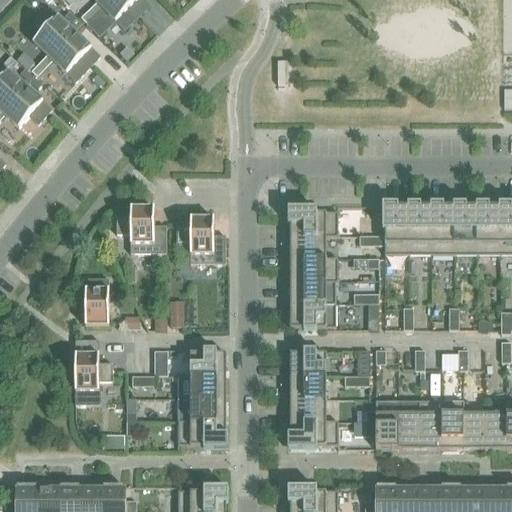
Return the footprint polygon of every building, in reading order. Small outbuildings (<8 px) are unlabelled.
[(91,0),(98,6),(101,9),(110,0),(91,0)] [(142,0),(110,0),(101,9),(103,12),(117,26),(125,34),(136,24),(151,9),(142,0)] [(98,6),(90,14),(96,19),(103,12),(101,9),(98,6)] [(45,35),(34,46),(48,59),(51,62),(76,36),(75,35),(79,30),(83,26),(69,13),(65,18),(69,22),(66,26),(51,12),(36,27),(45,35)] [(90,14),(82,21),(88,27),(96,19),(90,14)] [(83,26),(79,30),(85,35),(89,32),(83,26)] [(51,62),(54,65),(76,86),(101,60),(76,36),(51,62)] [(99,42),(95,45),(101,51),(104,47),(99,42)] [(121,57),(127,64),(135,57),(129,50),(121,57)] [(24,57),(18,64),(28,73),(35,66),(24,57)] [(46,73),(54,65),(51,62),(48,59),(40,67),(46,73)] [(288,65),(278,65),(278,89),(288,89),(288,65)] [(0,114),(3,117),(26,89),(23,86),(1,66),(0,66),(0,114)] [(39,80),(46,73),(40,67),(33,75),(39,80)] [(25,72),(21,77),(26,82),(23,86),(26,89),(30,85),(34,80),(25,72)] [(34,80),(30,85),(38,93),(43,88),(34,80)] [(53,113),(26,89),(3,117),(6,119),(20,132),(30,121),(39,129),(53,113)] [(131,221),(117,221),(117,239),(131,239),(131,258),(167,258),(167,230),(155,230),(155,212),(131,211),(131,221)] [(409,260),(409,211),(408,211),(407,213),(386,213),(386,216),(385,216),(385,260),(409,260)] [(432,211),(409,211),(409,260),(432,260),(432,211)] [(454,211),(432,211),(432,260),(454,260),(454,211)] [(477,211),(454,211),(454,260),(477,260),(477,211)] [(500,211),(477,211),(477,260),(500,260),(500,211)] [(511,211),(500,211),(500,260),(511,259),(511,211)] [(291,217),(291,240),(338,240),(338,216),(298,216),(298,217),(291,217)] [(177,231),(177,249),(191,249),(191,269),(226,269),(226,240),(215,240),(215,222),(191,222),(191,231),(177,231)] [(291,240),(291,263),(338,263),(338,262),(326,262),(326,241),(338,241),(338,240),(291,240)] [(374,250),(374,240),(360,240),(360,250),(374,250)] [(384,240),(374,240),(374,250),(384,250),(384,240)] [(379,273),(379,262),(368,262),(368,273),(379,273)] [(291,263),(291,286),(338,286),(338,263),(291,263)] [(86,330),(110,330),(109,283),(86,283),(86,330)] [(291,286),(291,309),(336,309),(336,287),(338,287),(338,286),(291,286)] [(370,309),(370,299),(354,299),(354,309),(370,309)] [(379,299),(370,299),(370,309),(379,308),(379,299)] [(170,306),(171,331),(185,331),(185,306),(170,306)] [(299,332),(326,332),(336,332),(336,309),(291,309),(291,332),(295,332),(299,332)] [(404,313),(404,324),(414,324),(414,313),(404,313)] [(450,313),(450,324),(460,324),(460,313),(450,313)] [(502,317),(502,328),(511,328),(511,317),(502,317)] [(140,332),(140,320),(125,320),(125,333),(140,332)] [(154,322),(154,335),(167,335),(167,322),(154,322)] [(414,324),(404,324),(404,335),(414,335),(414,324)] [(460,324),(450,324),(450,335),(460,335),(460,324)] [(511,328),(502,328),(502,338),(511,338),(511,328)] [(99,344),(76,345),(76,410),(77,410),(77,405),(99,406),(99,386),(113,386),(113,368),(99,368),(99,344)] [(501,347),(501,357),(511,357),(511,347),(501,347)] [(387,355),(386,355),(377,355),(377,366),(387,366),(387,355)] [(416,355),(416,365),(426,365),(426,355),(416,355)] [(459,355),(459,365),(469,365),(469,355),(459,355)] [(155,356),(155,380),(158,380),(168,380),(168,356),(155,356)] [(190,357),(190,381),(225,381),(225,369),(225,357),(218,357),(190,357)] [(291,357),(291,381),(326,381),(326,357),(291,357)] [(511,357),(501,357),(501,367),(511,367),(511,357)] [(426,365),(416,365),(416,375),(426,375),(426,365)] [(469,365),(459,365),(459,375),(469,375),(469,365)] [(158,380),(155,380),(132,380),(132,391),(158,391),(158,380)] [(178,381),(178,404),(226,403),(225,381),(190,381),(178,381)] [(291,381),(291,403),(326,403),(326,381),(291,381)] [(359,390),(359,381),(345,381),(345,390),(359,390)] [(370,381),(359,381),(359,390),(370,390),(370,381)] [(178,404),(178,426),(226,426),(226,403),(178,404)] [(291,403),(291,426),(338,426),(338,425),(326,425),(326,403),(291,403)] [(127,415),(127,426),(137,426),(137,404),(127,404),(127,415)] [(377,454),(399,454),(399,406),(377,406),(377,454)] [(399,406),(399,454),(421,454),(421,406),(399,406)] [(442,406),(421,406),(421,454),(442,454),(442,406)] [(464,454),(464,418),(464,406),(443,406),(442,406),(442,454),(464,454)] [(506,418),(486,418),(486,454),(507,454),(507,406),(506,406),(506,418)] [(365,415),(365,426),(376,426),(375,415),(365,415)] [(486,418),(464,418),(464,454),(486,454),(486,418)] [(137,426),(127,426),(127,440),(137,440),(137,426)] [(226,426),(178,426),(178,450),(226,450),(226,426)] [(338,426),(291,426),(291,450),(338,450),(338,426)] [(376,426),(365,426),(365,440),(376,440),(376,426)] [(108,454),(124,454),(124,442),(108,442),(108,454)] [(15,511),(37,511),(38,491),(16,491),(15,511)] [(37,511),(59,511),(60,491),(38,491),(37,511)] [(60,491),(59,511),(81,511),(82,491),(60,491)] [(103,511),(104,491),(82,491),(81,511),(103,511)] [(126,511),(126,491),(104,491),(103,511),(126,511)] [(376,511),(398,511),(399,492),(376,492),(376,511)] [(398,511),(419,511),(420,492),(399,492),(398,511)] [(419,511),(441,511),(442,492),(420,492),(419,511)] [(441,511),(463,511),(464,492),(442,492),(441,511)] [(463,511),(485,511),(485,492),(464,492),(463,511)] [(485,511),(507,511),(507,492),(485,492),(485,511)] [(178,495),(178,511),(225,511),(226,495),(178,495)] [(291,495),(291,511),(338,511),(338,495),(291,495)]
